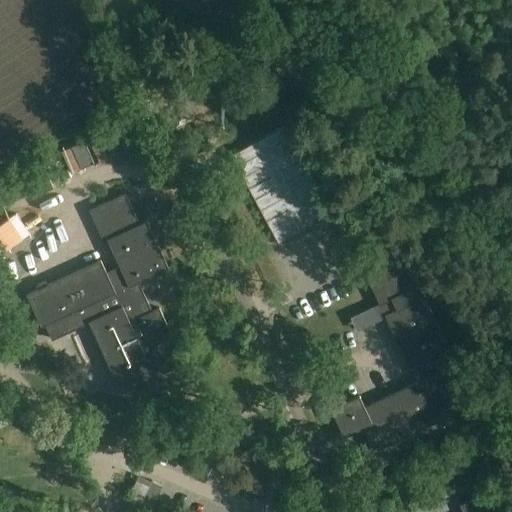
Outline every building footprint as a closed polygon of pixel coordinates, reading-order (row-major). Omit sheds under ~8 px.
[(286,127),(231,156),(278,244),(333,214),(286,127)] [(149,160),(139,136),(122,143),(132,167),(149,160)] [(54,187),(47,173),(0,195),(0,207),(25,196),(27,200),(54,187)] [(114,209),(110,201),(90,210),(105,242),(109,240),(123,270),(108,277),(101,261),(47,286),(45,282),(37,286),(39,290),(27,295),(42,327),(50,323),(53,330),(49,332),(52,340),(90,323),(119,384),(161,365),(165,372),(177,366),(180,372),(193,366),(186,352),(174,358),(160,328),(167,324),(160,308),(152,312),(138,282),(169,268),(147,221),(140,224),(129,201),(114,209)] [(451,355),(408,262),(369,280),(412,373),(417,371),(421,381),(364,407),(359,396),(332,409),(345,436),(363,427),(374,451),(467,408),(445,358),(451,355)] [(143,477),(136,497),(159,504),(165,484),(143,477)] [(484,509),(478,496),(460,505),(463,511),(502,511),(498,503),(484,509)]
